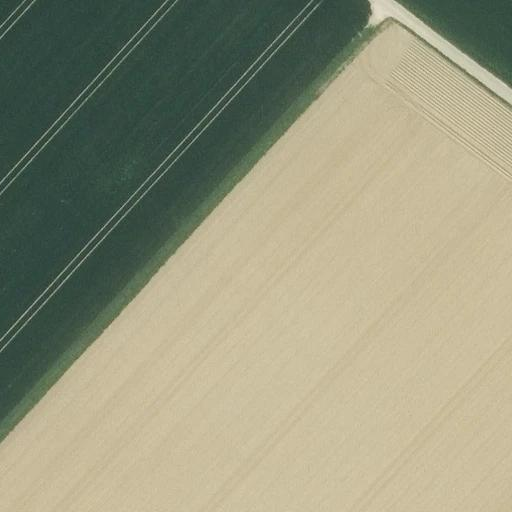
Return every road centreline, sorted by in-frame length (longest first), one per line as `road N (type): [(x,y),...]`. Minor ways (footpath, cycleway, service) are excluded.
road 1 (track): [(394,21),(0,459)]
road 2 (track): [(370,0),(511,107)]
